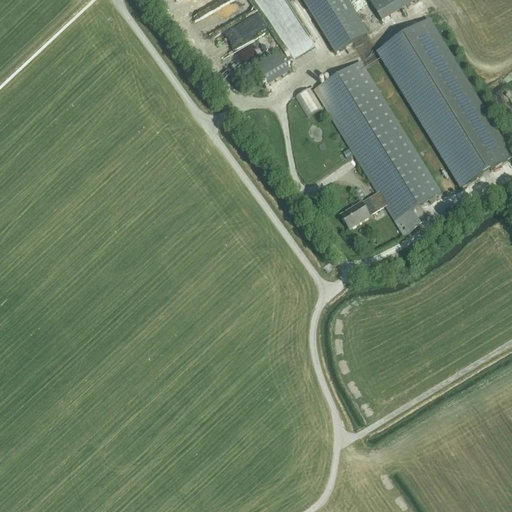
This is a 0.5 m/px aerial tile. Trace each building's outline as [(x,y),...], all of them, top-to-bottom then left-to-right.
[(345,0),(303,0),(337,55),(367,36),(345,0)] [(415,0),(373,0),(370,2),(382,23),(417,2),(415,0)] [(511,157),(429,22),(378,53),(462,189),(511,158),(511,157)] [(290,73),(278,53),(256,66),(269,86),(290,73)] [(412,212),(441,194),(361,63),(315,92),(378,195),(362,205),(362,204),(341,217),(350,231),(370,218),(386,208),(395,222),(404,238),(422,227),(412,212)] [(324,110),(311,89),(296,99),(309,119),(324,110)]
